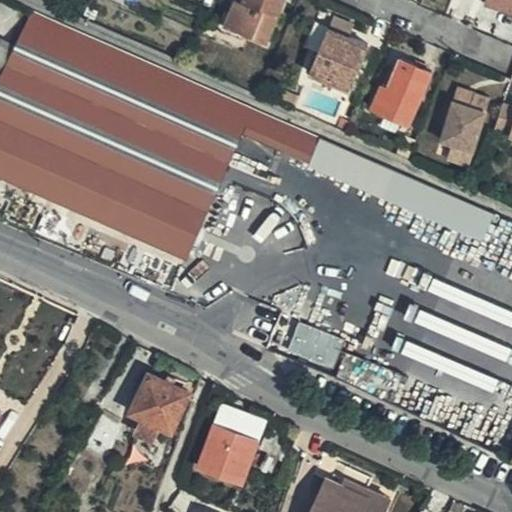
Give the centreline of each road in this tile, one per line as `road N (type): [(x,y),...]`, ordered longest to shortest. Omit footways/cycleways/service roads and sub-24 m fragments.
road 1 (unclassified): [(0,253),(511,505)]
road 2 (unknown): [(92,296),(0,471)]
road 3 (residential): [(375,0),(511,58)]
